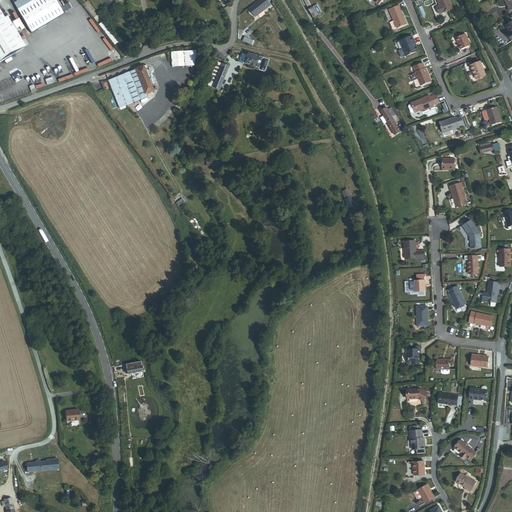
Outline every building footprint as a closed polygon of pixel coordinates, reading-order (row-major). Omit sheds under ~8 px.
[(19,0),(14,3),(17,9),(32,0),(19,0)] [(32,0),(17,9),(32,33),(64,13),(56,0),(32,0)] [(261,0),(251,9),(256,16),(271,3),(268,0),(261,0)] [(435,7),(438,14),(451,9),(447,0),(436,0),(438,6),(435,7)] [(315,14),(321,11),(317,3),(308,8),(313,17),(316,16),(315,14)] [(396,29),(406,25),(398,6),(388,11),(393,22),(396,29)] [(0,61),(25,46),(6,15),(4,16),(0,9),(0,61)] [(118,39),(102,19),(97,23),(113,43),(118,39)] [(460,50),(469,46),(465,35),(456,38),(460,50)] [(254,45),(256,40),(246,36),(244,41),(254,45)] [(405,56),(418,51),(412,37),(399,42),(405,56)] [(102,57),(107,63),(118,53),(114,48),(102,57)] [(185,55),(184,65),(196,65),(197,51),(171,50),(171,55),(185,55)] [(79,70),(73,55),(63,59),(61,53),(53,57),(62,77),(79,70)] [(256,68),(265,71),(269,60),(247,54),(245,62),(257,66),(256,68)] [(208,84),(212,86),(222,63),(218,61),(208,84)] [(475,79),(485,75),(479,61),(470,65),(475,79)] [(212,86),(220,89),(229,66),(222,63),(212,86)] [(421,86),(431,82),(423,63),(414,67),(421,86)] [(110,79),(118,102),(145,92),(154,89),(145,66),(110,79)] [(13,75),(17,82),(25,77),(20,70),(13,75)] [(185,94),(190,84),(179,80),(175,89),(185,94)] [(118,102),(121,109),(148,99),(145,92),(118,102)] [(425,111),(434,107),(434,106),(440,104),(437,95),(430,98),(430,96),(411,103),(411,105),(414,112),(415,113),(424,110),(425,111)] [(501,122),(496,107),(487,110),(490,119),(492,125),(501,122)] [(394,125),(397,124),(390,111),(386,113),(383,109),(379,111),(394,136),(399,134),(394,125)] [(460,127),(464,126),(462,117),(456,119),(456,118),(440,123),(443,134),(460,129),(460,127)] [(125,127),(131,138),(142,131),(137,121),(125,127)] [(442,171),(453,171),(453,160),(442,160),(442,171)] [(456,211),(467,208),(461,189),(450,192),(456,211)] [(481,249),(481,235),(472,222),(464,227),(471,237),(472,250),(481,249)] [(422,260),(425,260),(425,252),(417,253),(416,243),(405,244),(406,262),(415,261),(422,260)] [(501,268),(511,268),(511,251),(501,251),(501,268)] [(470,275),(480,274),(479,261),(469,261),(470,275)] [(426,287),(427,287),(427,282),(416,283),(417,294),(427,293),(426,287)] [(484,301),(497,303),(500,284),(490,283),(489,294),(485,294),(484,301)] [(458,311),(468,306),(459,288),(449,293),(458,311)] [(420,328),(430,327),(429,309),(419,309),(420,328)] [(471,324),(494,329),(496,318),(473,314),(471,324)] [(421,360),(423,360),(423,352),(409,351),(409,366),(421,366),(421,360)] [(474,366),(491,368),(492,358),(476,356),(474,366)] [(441,371),(453,371),(452,361),(440,362),(441,371)] [(126,374),(141,372),(139,362),(116,366),(117,373),(126,371),(126,374)] [(470,398),(486,400),(488,386),(483,386),(482,389),(471,388),(470,398)] [(414,401),(421,404),(425,395),(416,391),(406,393),(406,402),(414,401)] [(441,403),(458,405),(458,396),(441,395),(441,403)] [(66,421),(78,419),(77,409),(65,411),(66,421)] [(417,456),(425,455),(423,440),(421,440),(420,432),(409,434),(412,453),(417,452),(417,456)] [(470,461),(478,451),(463,439),(455,449),(462,455),(461,456),(465,460),(466,458),(470,461)] [(28,474),(59,470),(57,459),(50,460),(51,461),(40,463),(39,460),(35,461),(35,463),(27,465),(26,462),(23,462),(24,472),(28,471),(28,474)] [(0,471),(9,470),(7,462),(0,463),(0,471)] [(415,478),(426,477),(424,464),(414,465),(415,478)] [(466,489),(472,492),(477,482),(462,474),(457,482),(467,487),(466,489)] [(428,506),(437,500),(429,487),(420,493),(428,506)]
